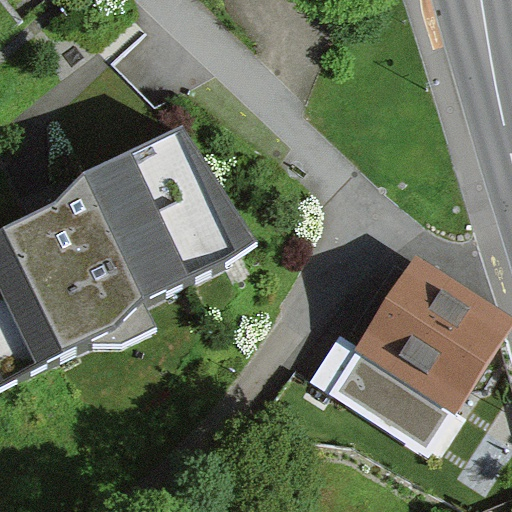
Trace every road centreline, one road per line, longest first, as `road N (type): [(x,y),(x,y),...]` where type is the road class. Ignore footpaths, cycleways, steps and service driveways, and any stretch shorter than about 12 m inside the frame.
road 1 (residential): [(511,306),(325,183),(235,70),(161,0)]
road 2 (secondary): [(451,0),(511,160)]
road 3 (secondary): [(511,140),(497,0)]
